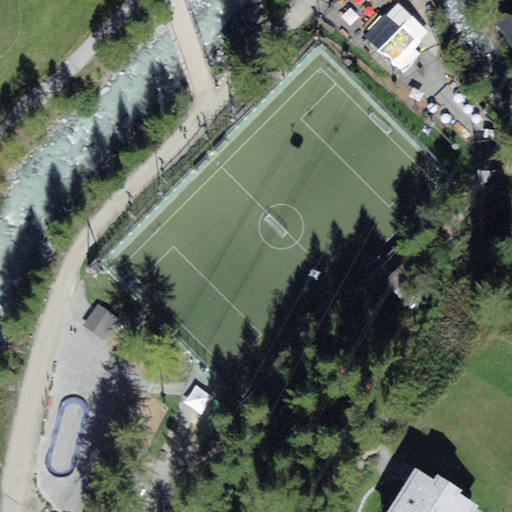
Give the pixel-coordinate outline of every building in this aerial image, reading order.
[(397,67),(422,42),(394,13),(368,38),(397,67)] [(511,20),(499,28),(507,42),(511,51),(511,20)] [(419,272),(397,295),(417,314),(439,292),(419,272)] [(395,464),(367,511),(460,511),(465,503),(395,464)] [(109,511),(75,486),(67,511),(109,511)]
